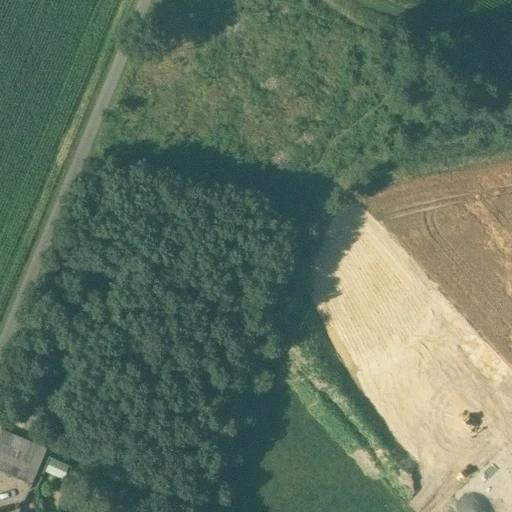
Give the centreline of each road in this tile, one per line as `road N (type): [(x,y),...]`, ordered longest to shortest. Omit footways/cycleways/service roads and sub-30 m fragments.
road 1 (unclassified): [(0,353),(146,0)]
road 2 (track): [(511,87),(444,37),(352,0)]
